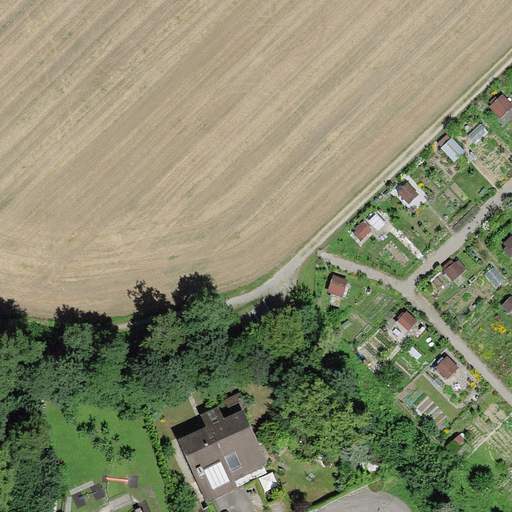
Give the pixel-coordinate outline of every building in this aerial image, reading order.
[(511,105),(503,97),(490,109),(501,120),(511,109),(511,105)] [(453,139),(451,141),(447,137),(439,144),(443,148),(441,150),(454,164),(466,154),(453,139)] [(408,184),(398,193),(409,205),(419,196),(408,184)] [(363,223),(355,231),(357,233),(355,235),(360,239),(361,237),(365,240),(372,232),(363,223)] [(333,278),(329,294),(344,298),(348,283),(333,278)] [(407,313),(398,323),(409,333),(418,323),(407,313)] [(447,357),(435,369),(449,382),(460,369),(447,357)] [(210,511),(239,500),(234,490),(268,476),(245,421),(226,430),(218,412),(200,420),(208,437),(180,449),(204,503),(205,502),(209,511),(210,511)]
